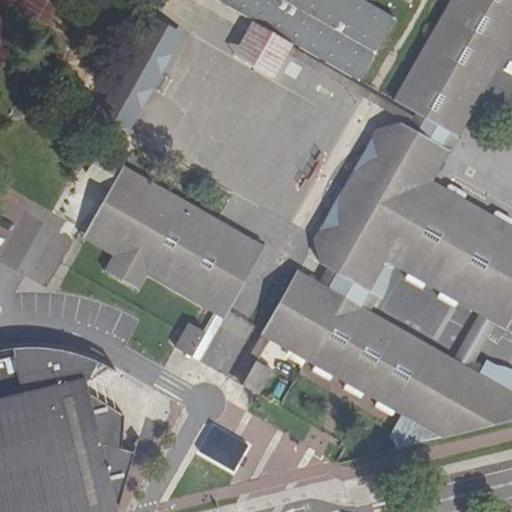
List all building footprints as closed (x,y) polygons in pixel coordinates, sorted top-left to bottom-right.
[(293,42),(359,80),(395,16),(365,0),(219,0),(253,19),(293,42)] [(304,357),(314,362),(311,368),(327,377),(331,371),(346,381),(343,386),(360,396),(363,390),(378,399),(375,405),(392,414),(395,409),(401,413),(388,435),(394,437),(397,448),(511,420),(511,376),(506,373),(499,370),(492,368),(485,366),(480,374),(473,370),(455,360),(448,372),(423,358),(429,356),(424,342),(417,346),(413,344),(417,338),(362,308),(371,293),(383,300),(388,292),(391,275),(400,266),(412,273),(409,278),(425,288),(428,283),(444,292),(441,297),(459,306),(462,301),(476,310),(511,247),(511,219),(499,212),(496,216),(465,200),(468,195),(451,185),(448,190),(433,181),(451,151),(443,146),(450,133),(458,138),(480,99),(488,103),(485,106),(501,116),(503,112),(509,115),(507,120),(511,122),(511,0),(450,0),(393,100),(425,118),(423,120),(419,128),(417,132),(401,123),(398,126),(391,129),(388,127),(376,150),(378,165),(371,167),(370,164),(369,164),(365,166),(361,170),(357,174),(353,178),(349,182),(347,187),(344,192),(342,197),(340,202),(339,208),(338,213),(338,218),(342,217),(343,226),(331,230),(318,252),(321,254),(323,262),(321,265),(336,273),(328,288),(297,270),(261,332),(272,338),(304,357)] [(97,114),(128,131),(180,34),(149,18),(97,114)] [(234,54),(273,76),(291,45),(293,42),(253,19),(234,54)] [(287,53),(353,91),(357,83),(291,45),(287,53)] [(423,120),(392,103),(387,111),(419,128),(423,120)] [(125,175),(155,192),(163,198),(169,192),(166,190),(122,164),(114,180),(120,184),(125,175)] [(106,194),(100,205),(89,225),(95,229),(89,239),(116,255),(107,269),(140,288),(149,273),(216,313),(256,242),(169,192),(163,198),(155,192),(125,175),(120,184),(114,180),(106,194)] [(82,236),(89,239),(95,229),(89,225),(82,236)] [(192,356),(200,360),(264,247),(256,242),(216,313),(205,332),(192,356)] [(455,360),(473,370),(499,323),(508,328),(511,321),(511,247),(476,310),(482,313),(455,360)] [(176,347),(192,356),(205,332),(188,323),(176,347)] [(234,380),(243,385),(256,361),(272,338),(261,332),(234,380)] [(0,511),(118,511),(136,455),(121,454),(126,418),(90,393),(87,381),(101,363),(97,362),(93,359),(88,357),(83,355),(78,354),(74,353),(69,351),(64,350),(59,349),(54,349),(49,348),(39,347),(34,348),(29,348),(24,348),(19,349),(14,350),(10,350),(0,353),(2,361),(0,361),(0,511)] [(243,385),(259,394),(273,371),(256,361),(243,385)] [(155,459),(160,440),(146,437),(141,455),(155,459)]
